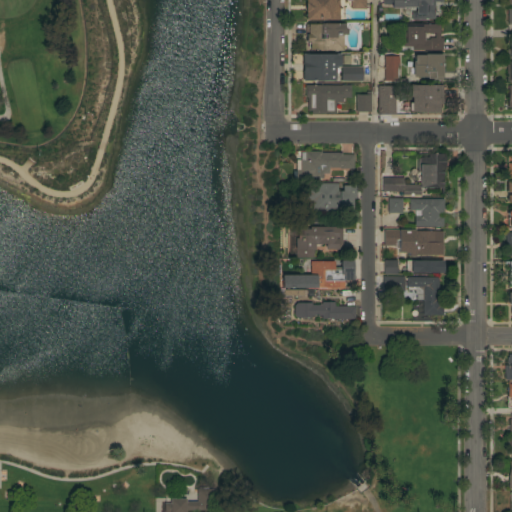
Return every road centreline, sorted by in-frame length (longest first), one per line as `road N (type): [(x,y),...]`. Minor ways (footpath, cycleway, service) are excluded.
road 1 (residential): [(474,511),(478,0)]
road 2 (residential): [(368,335),(371,134)]
road 3 (residential): [(368,335),(511,336)]
road 4 (residential): [(371,134),(511,134)]
road 5 (residential): [(275,134),(276,0)]
